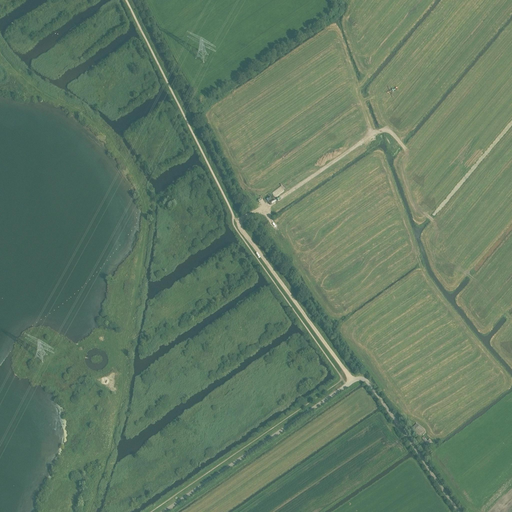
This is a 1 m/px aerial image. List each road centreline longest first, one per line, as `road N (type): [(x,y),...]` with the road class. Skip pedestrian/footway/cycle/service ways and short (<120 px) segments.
road 1 (unknown): [(171,511),(351,381)]
road 2 (track): [(351,381),(240,226),(249,215)]
